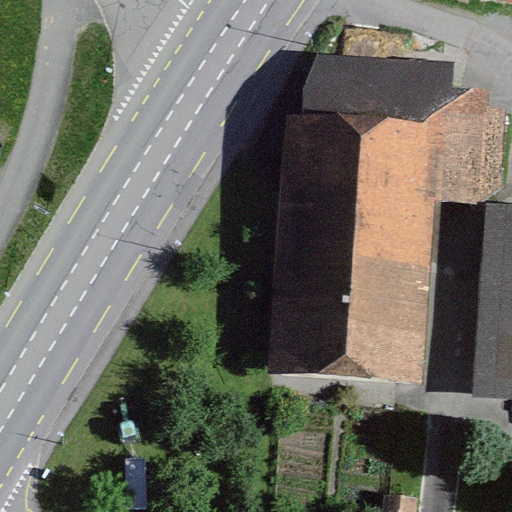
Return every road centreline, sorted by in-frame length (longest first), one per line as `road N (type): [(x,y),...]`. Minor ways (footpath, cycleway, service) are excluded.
road 1 (secondary): [(0,410),(233,33)]
road 2 (unclassified): [(67,0),(33,144),(0,224)]
